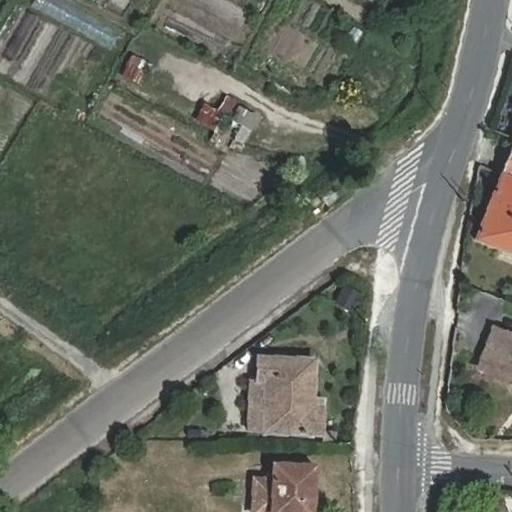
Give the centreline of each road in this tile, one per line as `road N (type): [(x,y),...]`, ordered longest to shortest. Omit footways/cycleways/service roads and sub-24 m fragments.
road 1 (residential): [(441,173),(338,235),(0,493)]
road 2 (tertiary): [(391,454),(404,335),(441,173)]
road 3 (tertiary): [(441,173),(482,0)]
road 4 (residential): [(391,454),(511,460)]
